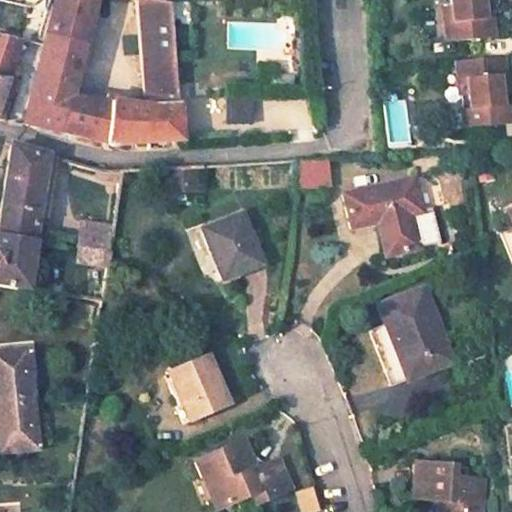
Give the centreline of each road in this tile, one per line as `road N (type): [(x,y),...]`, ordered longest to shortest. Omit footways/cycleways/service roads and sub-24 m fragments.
road 1 (residential): [(0,133),(91,158),(338,144)]
road 2 (residential): [(354,511),(296,358)]
